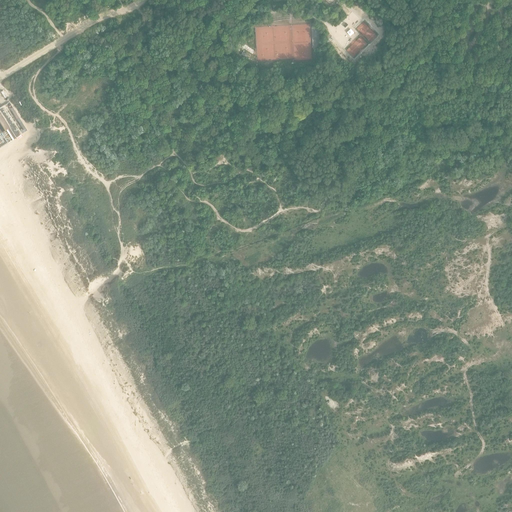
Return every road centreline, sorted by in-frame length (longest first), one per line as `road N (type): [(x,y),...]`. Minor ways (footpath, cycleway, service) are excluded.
road 1 (unknown): [(175,151),(107,185),(119,262),(114,276),(63,312)]
road 2 (unknown): [(94,19),(132,40),(128,86),(167,129)]
